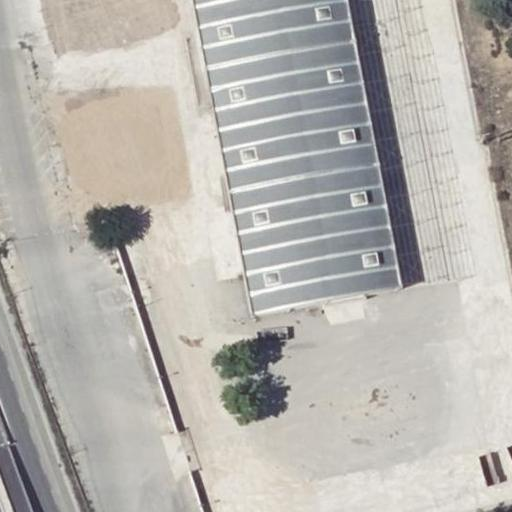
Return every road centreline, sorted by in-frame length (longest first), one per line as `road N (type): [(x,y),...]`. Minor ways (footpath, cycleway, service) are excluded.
road 1 (unclassified): [(0,92),(138,511)]
road 2 (primary): [(75,511),(0,303)]
